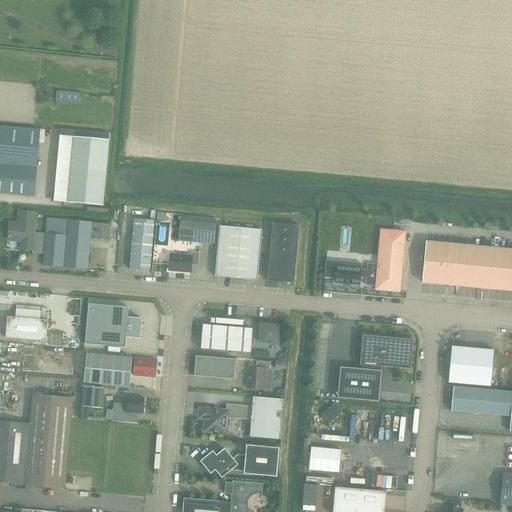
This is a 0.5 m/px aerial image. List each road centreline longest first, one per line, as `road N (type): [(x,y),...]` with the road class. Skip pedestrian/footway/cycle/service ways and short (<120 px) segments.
road 1 (unclassified): [(181,294),(431,316)]
road 2 (unclassified): [(162,511),(181,294)]
road 3 (unclassified): [(431,316),(416,511)]
road 4 (unclassified): [(0,279),(181,294)]
